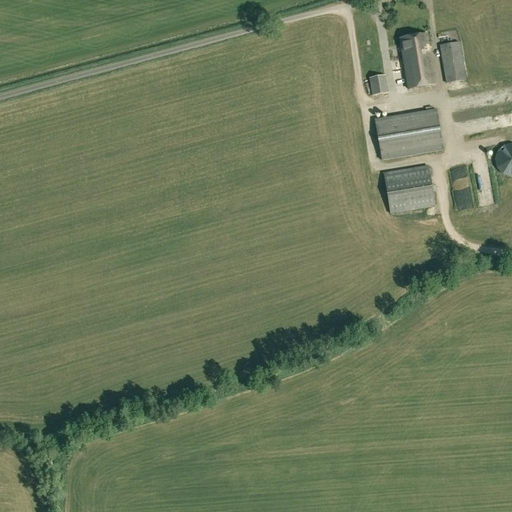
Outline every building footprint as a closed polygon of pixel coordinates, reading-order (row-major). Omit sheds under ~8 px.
[(408,90),(436,86),(428,35),(399,39),(408,90)] [(446,85),(465,82),(459,44),(440,47),(446,85)] [(385,77),(369,80),(372,97),(388,95),(385,77)] [(456,86),(458,94),(466,92),(464,84),(456,86)] [(492,98),(485,100),(487,106),(494,104),(492,98)] [(436,111),(374,122),(381,162),(443,151),(436,111)] [(494,159),(495,169),(506,178),(511,179),(511,144),(507,145),(504,146),(501,148),(495,156),(494,159)] [(384,175),(390,215),(435,207),(428,168),(384,175)] [(465,216),(476,210),(473,204),(462,210),(465,216)]
